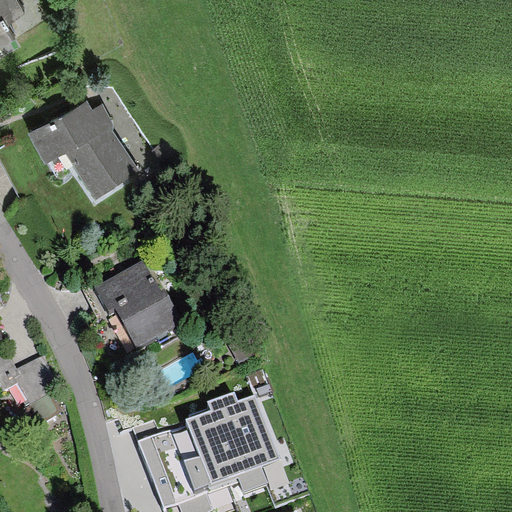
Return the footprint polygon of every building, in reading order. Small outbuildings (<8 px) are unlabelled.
[(0,0),(0,41),(18,31),(10,19),(27,8),(21,0),(0,0)] [(96,196),(140,167),(113,127),(114,122),(104,100),(93,106),(88,96),(29,127),(46,159),(66,149),(96,196)] [(143,264),(95,292),(109,318),(115,315),(137,354),(183,328),(165,296),(162,298),(143,264)] [(240,366),(254,358),(243,338),(229,346),(240,366)] [(17,373),(1,345),(0,345),(0,384),(5,394),(17,387),(31,410),(62,392),(43,359),(17,373)] [(194,427),(141,447),(166,511),(167,511),(260,476),(274,511),(298,502),(257,398),(239,406),(236,399),(190,417),(194,427)]
